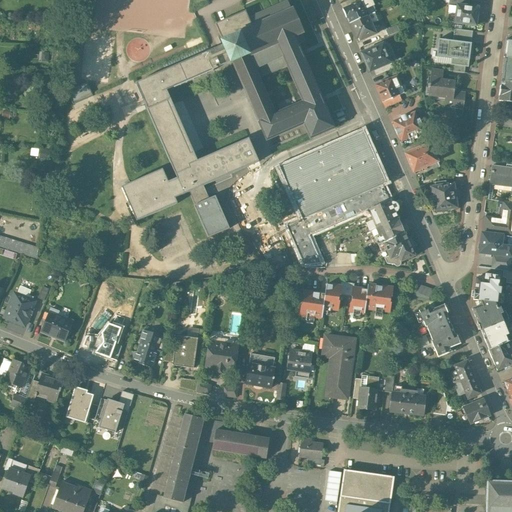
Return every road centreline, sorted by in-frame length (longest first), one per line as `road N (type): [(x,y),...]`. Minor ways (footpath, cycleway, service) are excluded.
road 1 (residential): [(505,438),(208,403),(0,333)]
road 2 (tertiary): [(446,281),(323,0)]
road 3 (residential): [(501,0),(471,239),(464,266),(446,281)]
road 4 (tertiary): [(505,438),(446,281)]
